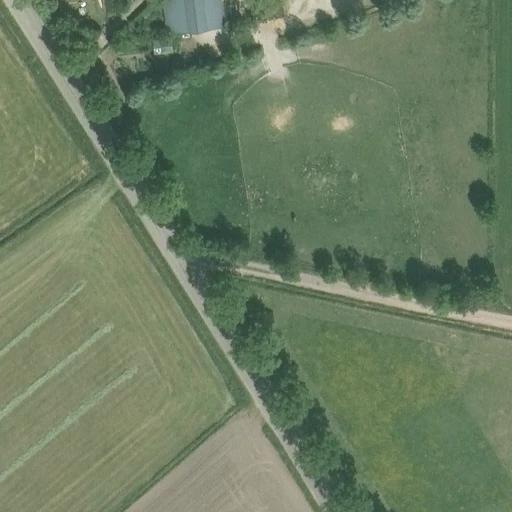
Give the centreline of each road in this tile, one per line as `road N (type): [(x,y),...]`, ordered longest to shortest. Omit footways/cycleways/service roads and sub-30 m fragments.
road 1 (unclassified): [(343,511),(22,0)]
road 2 (track): [(186,259),(511,322)]
